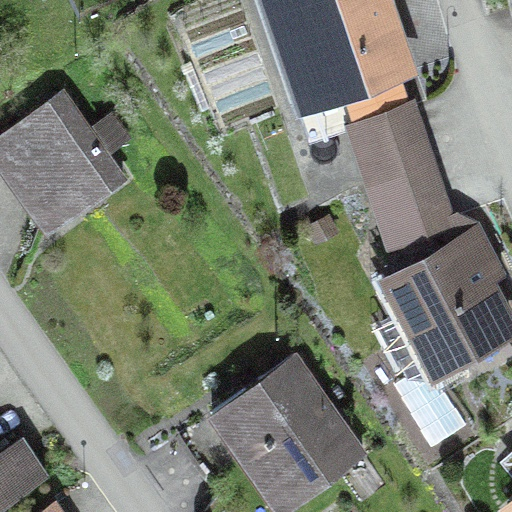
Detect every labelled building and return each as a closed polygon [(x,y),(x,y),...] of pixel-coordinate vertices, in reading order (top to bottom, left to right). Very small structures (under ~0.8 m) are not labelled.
[(396,0),(261,0),(298,108),(340,94),(348,117),(409,97),(401,75),(420,69),(396,0)] [(0,131),(0,165),(36,217),(70,193),(78,205),(118,177),(58,91),(0,131)] [(436,158),(415,95),(346,119),(368,181),(436,158)] [(368,181),(388,241),(457,218),(436,158),(368,181)] [(378,323),(405,375),(440,378),(448,374),(440,359),(504,326),(459,240),(387,277),(404,309),(378,323)] [(358,453),(289,354),(174,434),(205,478),(238,455),(250,448),(287,502),(358,453)] [(0,450),(0,498),(40,473),(17,439),(0,450)] [(511,448),(502,457),(511,469),(511,499),(507,504),(511,510),(511,448)]
